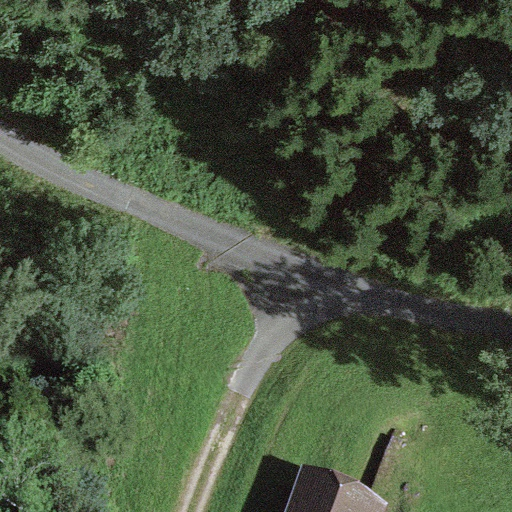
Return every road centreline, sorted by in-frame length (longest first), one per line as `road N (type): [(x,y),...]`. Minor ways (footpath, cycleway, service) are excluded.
road 1 (track): [(308,277),(25,157),(0,136)]
road 2 (track): [(197,511),(214,456),(308,277)]
road 3 (track): [(308,277),(511,323)]
